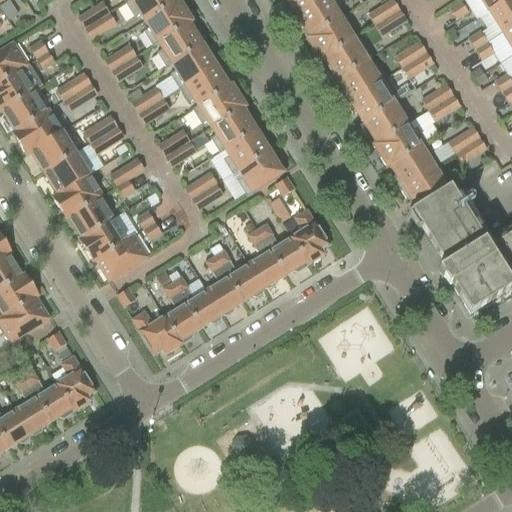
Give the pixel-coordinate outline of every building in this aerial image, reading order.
[(138,17),(143,24),(178,2),(177,2),(174,3),(172,0),(133,0),(124,6),(133,20),(138,17)] [(282,0),(287,7),(284,9),(291,20),(323,0),(282,0)] [(334,0),(323,0),(291,20),(298,32),(301,30),(306,38),(307,39),(307,40),(340,20),(339,19),(339,18),(335,13),(340,10),(334,0)] [(478,0),(487,13),(507,0),(478,0)] [(511,0),(509,0),(487,14),(500,36),(511,28),(511,0)] [(142,34),(151,49),(191,24),(178,2),(143,24),(147,31),(142,34)] [(367,18),(373,28),(398,13),(391,2),(367,18)] [(7,3),(0,7),(0,11),(7,22),(16,16),(7,3)] [(448,12),(455,22),(466,15),(460,4),(448,12)] [(94,10),(76,21),(83,32),(101,20),(94,10)] [(398,13),(373,28),(380,39),(405,24),(398,13)] [(83,32),(90,42),(114,27),(108,16),(101,20),(83,32)] [(307,40),(305,42),(318,63),(321,61),(353,41),(349,34),(354,31),(345,17),(340,20),(307,40)] [(155,56),(164,70),(202,47),(201,46),(204,44),(197,34),(194,35),(189,26),(192,24),(191,24),(151,49),(157,46),(160,52),(155,56)] [(511,28),(500,36),(485,45),(492,56),(498,67),(511,58),(511,28)] [(467,42),(474,52),(485,45),(478,35),(467,42)] [(353,41),(321,61),(321,62),(322,64),(327,71),(324,73),(331,84),(334,82),(334,83),(366,63),(371,59),(362,45),(357,48),(353,41)] [(35,62),(46,55),(40,44),(28,51),(35,62)] [(393,61),(400,71),(425,56),(418,45),(393,61)] [(485,45),(474,52),(480,63),(492,56),(485,45)] [(0,83),(26,68),(12,46),(0,52),(0,83)] [(169,77),(178,92),(218,66),(211,55),(208,57),(202,47),(164,70),(165,71),(170,68),(174,74),(169,77)] [(110,74),(135,59),(128,48),(103,64),(110,74)] [(42,72),(53,65),(46,55),(35,62),(42,72)] [(425,56),(400,71),(407,82),(431,67),(425,56)] [(511,58),(498,67),(505,77),(511,88),(511,87),(511,58)] [(366,63),(334,83),(340,93),(338,94),(345,106),(385,81),(376,66),(371,69),(368,65),(367,63),(366,63)] [(126,64),(110,74),(116,85),(133,75),(126,64)] [(190,112),(191,113),(231,88),(231,87),(228,89),(222,80),(225,78),(218,66),(178,92),(187,106),(192,103),(196,109),(190,112)] [(0,83),(0,113),(0,114),(41,88),(27,67),(26,68),(0,83)] [(494,84),(500,95),(511,88),(505,77),(494,84)] [(385,81),(345,106),(352,117),(355,116),(361,126),(393,105),(392,104),(389,98),(394,95),(385,81)] [(41,88),(0,114),(1,115),(9,128),(13,134),(13,135),(48,113),(56,108),(42,87),(41,88)] [(62,105),(73,97),(66,87),(55,94),(62,105)] [(205,124),(209,131),(244,109),(231,88),(191,113),(200,127),(205,124)] [(420,103),(427,114),(452,99),(445,88),(420,103)] [(511,88),(500,95),(507,106),(511,102),(511,88)] [(137,117),(161,102),(155,91),(130,107),(137,117)] [(62,105),(68,115),(80,108),(73,97),(62,105)] [(452,99),(427,114),(433,125),(458,109),(452,99)] [(137,117),(143,128),(168,112),(161,102),(137,117)] [(361,126),(359,128),(365,139),(368,137),(373,145),(374,146),(374,147),(406,127),(402,120),(407,117),(398,102),(393,105),(361,126)] [(209,141),(218,156),(255,133),(254,131),(257,130),(251,119),(248,121),(242,112),(245,110),(244,109),(209,131),(214,138),(209,141)] [(11,136),(24,158),(61,135),(48,113),(13,135),(11,136)] [(374,147),(371,149),(385,170),(388,168),(420,148),(425,145),(416,130),(411,134),(406,127),(374,147)] [(88,147),(100,140),(93,130),(82,137),(88,147)] [(447,146),(453,157),(478,141),(472,131),(447,146)] [(222,162),(231,177),(268,154),(268,153),(271,151),(264,141),(261,142),(255,133),(218,156),(223,153),(227,159),(222,162)] [(163,160),(188,145),(181,134),(157,149),(163,160)] [(29,155),(42,176),(75,156),(61,135),(24,158),(25,158),(29,155)] [(88,147),(95,158),(106,151),(100,140),(88,147)] [(478,141),(453,157),(460,167),(485,152),(478,141)] [(170,171),(195,155),(188,145),(163,160),(170,171)] [(75,156),(42,176),(55,197),(88,177),(101,168),(95,158),(88,147),(75,156)] [(420,148),(388,168),(388,169),(389,170),(394,178),(391,180),(398,191),(438,166),(429,152),(424,155),(421,150),(420,149),(420,148)] [(268,154),(231,177),(231,178),(236,174),(240,181),(235,184),(245,199),(285,174),(277,162),(275,164),(268,154)] [(438,166),(398,191),(405,203),(408,201),(414,211),(407,215),(407,216),(449,190),(449,189),(446,190),(442,184),(447,181),(438,166)] [(126,183),(120,172),(108,179),(115,190),(126,183)] [(50,200),(64,222),(101,199),(88,177),(55,197),(50,200)] [(190,203),(215,187),(208,177),(183,192),(190,203)] [(274,188),(282,199),(292,192),(285,181),(274,188)] [(126,183),(115,190),(122,201),(133,194),(126,183)] [(190,203),(197,213),(221,198),(215,187),(190,203)] [(449,190),(407,216),(408,217),(415,229),(416,231),(419,229),(443,268),(437,272),(446,288),(449,286),(469,317),(511,289),(511,235),(487,251),(458,205),(459,204),(449,189),(449,190)] [(67,221),(80,241),(80,242),(112,221),(99,201),(102,199),(101,199),(64,222),(65,222),(67,221)] [(277,201),(268,207),(280,225),(289,220),(277,201)] [(293,221),(281,228),(289,240),(306,268),(323,258),(320,253),(328,248),(305,213),(293,221)] [(153,226),(146,215),(135,222),(142,233),(153,226)] [(80,241),(77,242),(78,243),(91,264),(91,265),(94,264),(93,263),(132,239),(136,237),(123,216),(113,222),(112,221),(80,242),(80,241)] [(142,233),(148,243),(160,236),(153,226),(142,233)] [(265,228),(256,234),(283,278),(291,274),(296,275),(306,268),(289,240),(277,248),(265,228)] [(259,259),(247,267),(262,292),(264,291),(267,292),(273,288),(274,284),(283,278),(256,234),(247,239),(259,259)] [(0,261),(10,256),(0,239),(0,261)] [(146,261),(132,239),(93,263),(94,264),(107,285),(146,261)] [(222,255),(213,260),(241,305),(251,299),(255,300),(261,296),(261,292),(262,292),(247,267),(234,274),(222,255)] [(0,291),(24,277),(23,276),(21,278),(8,258),(11,256),(10,256),(0,261),(0,291)] [(216,286),(204,293),(220,318),(221,318),(225,319),(231,315),(232,311),(241,305),(213,260),(204,266),(216,286)] [(163,275),(155,280),(163,292),(171,287),(163,275)] [(0,320),(0,321),(37,298),(24,277),(0,291),(0,316),(2,319),(0,320)] [(180,281),(171,287),(199,332),(208,326),(212,327),(218,323),(219,319),(220,318),(204,293),(197,282),(185,290),(180,281)] [(174,312),(162,319),(180,348),(190,341),(191,336),(199,332),(171,287),(163,292),(162,293),(174,312)] [(116,299),(123,310),(134,303),(126,292),(116,299)] [(37,298),(0,321),(0,331),(2,336),(0,337),(0,352),(48,322),(35,301),(37,299),(37,298)] [(180,348),(162,319),(150,327),(143,315),(131,323),(153,358),(160,353),(164,358),(180,348)] [(46,342),(53,354),(64,347),(57,335),(46,342)] [(67,379),(55,386),(73,415),(89,404),(86,400),(94,395),(72,359),(59,367),(67,379)] [(31,374),(22,380),(50,425),(57,420),(62,421),(73,415),(55,386),(43,394),(31,374)] [(329,424),(302,379),(251,410),(278,454),(329,424)] [(25,405),(13,413),(29,438),(29,437),(33,438),(39,435),(40,431),(50,425),(22,380),(13,385),(25,405)] [(0,419),(0,439),(7,451),(17,445),(21,446),(27,443),(28,439),(29,438),(13,413),(0,420),(0,419)]
